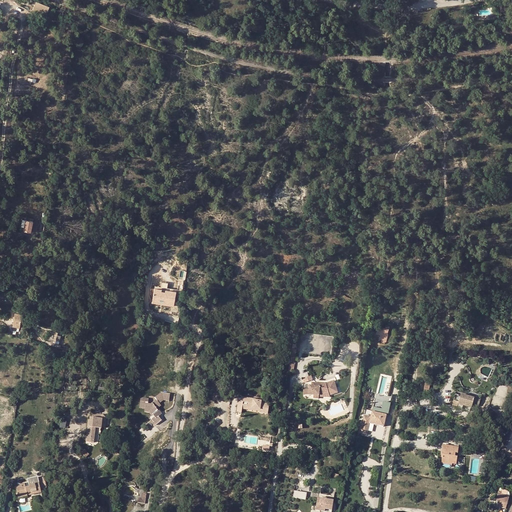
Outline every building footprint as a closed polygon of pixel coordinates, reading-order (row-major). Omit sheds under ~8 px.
[(48,10),(35,5),(33,9),(44,14),(45,13),(46,13),(48,10)] [(25,220),(23,231),(30,232),(32,221),(25,220)] [(176,292),(155,288),(152,302),(174,306),(176,292)] [(22,315),(16,313),(12,326),(19,328),(22,315)] [(380,336),(379,341),(386,343),(388,334),(389,329),(380,327),(378,335),(380,336)] [(319,397),(319,394),(325,394),(328,393),(329,395),(333,393),(333,392),(337,391),(334,382),(326,384),(319,384),(314,384),(314,387),(312,387),(309,387),(309,389),(309,395),(314,395),(314,399),(319,399),(319,397)] [(159,414),(161,412),(159,409),(158,410),(157,409),(161,405),(159,404),(163,400),(169,401),(170,394),(161,392),(155,398),(156,400),(151,404),(148,404),(149,399),(142,398),(140,399),(139,407),(145,407),(144,410),(150,411),(149,412),(152,415),(152,414),(154,417),(151,419),(156,425),(162,420),(158,416),(160,415),(159,414)] [(455,394),(452,405),(457,406),(458,404),(471,408),(472,405),(479,407),(481,398),(474,396),(474,398),(460,394),(460,395),(455,394)] [(242,402),(247,403),(247,405),(247,407),(256,409),(257,408),(260,408),(259,411),(259,412),(268,414),(269,404),(260,403),(261,401),(258,400),(258,399),(241,397),(240,401),(238,401),(237,410),(241,411),(242,409),(242,404),(242,402)] [(382,410),(389,411),(390,404),(383,403),(382,410)] [(384,428),(386,417),(372,414),(371,419),(363,418),(360,432),(367,434),(369,425),(384,428)] [(89,439),(88,439),(87,442),(89,442),(95,443),(96,428),(103,429),(104,419),(91,418),(89,439)] [(140,436),(130,435),(130,444),(140,444),(140,436)] [(460,453),(457,453),(458,447),(452,446),(448,446),(442,445),(441,455),(442,455),(444,455),(444,457),(442,456),(441,464),(452,465),(452,464),(455,464),(456,465),(456,461),(457,457),(459,457),(460,453)] [(40,486),(39,483),(29,485),(29,487),(26,488),(25,484),(21,485),(21,486),(16,487),(18,497),(27,496),(27,493),(30,492),(31,495),(41,493),(41,492),(44,491),(43,485),(40,486)] [(307,495),(308,488),(295,486),(295,493),(307,495)] [(145,500),(147,490),(143,489),(142,495),(139,494),(138,499),(145,500)] [(499,491),(496,501),(499,502),(498,507),(505,509),(509,496),(500,494),(501,491),(499,491)] [(318,493),(315,510),(317,510),(324,511),(323,511),(330,511),(334,496),(318,493)]
